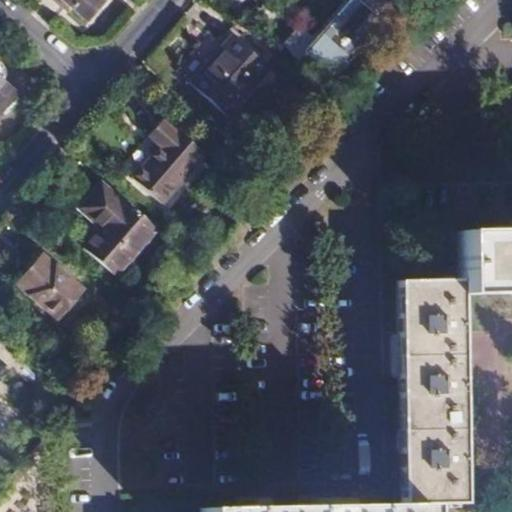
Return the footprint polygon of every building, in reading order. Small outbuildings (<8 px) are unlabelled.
[(60,0),(82,21),(98,3),(94,0),(60,0)] [(384,4),(379,0),(350,0),(345,5),(341,6),(334,14),(333,19),(321,32),(317,32),(309,41),(309,45),(305,50),(293,39),(285,48),(320,81),(323,78),(329,83),(340,71),(334,66),(372,23),(368,20),(384,4)] [(187,85),(223,117),(265,71),(228,38),(187,85)] [(132,178),(160,204),(202,155),(162,119),(147,136),(159,147),(132,178)] [(83,248),(112,275),(154,230),(123,202),(120,204),(99,184),(79,206),(101,227),(83,248)] [(511,231),(457,233),(457,280),(397,281),(397,503),(202,503),(201,511),(413,511),(413,503),(456,502),(457,295),(511,293),(511,231)] [(19,308),(0,328),(0,333),(11,343),(21,351),(79,288),(38,253),(13,282),(21,288),(10,300),(19,308)] [(21,351),(11,343),(2,353),(12,362),(21,351)]
